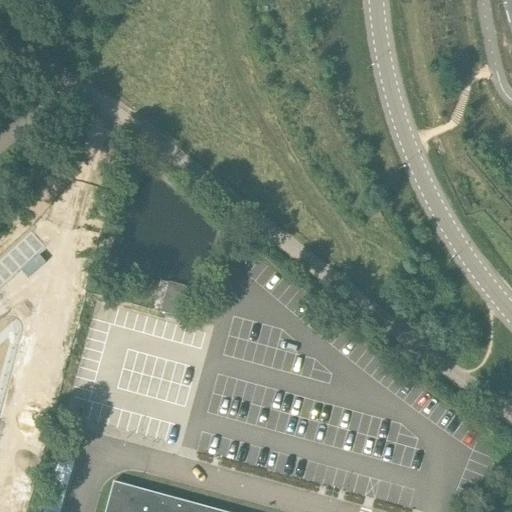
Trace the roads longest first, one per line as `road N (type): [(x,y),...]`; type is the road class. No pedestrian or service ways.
road 1 (unclassified): [(94,102),(118,112),(511,417)]
road 2 (unclassified): [(376,0),(395,106),(421,178),(451,233),(511,312)]
